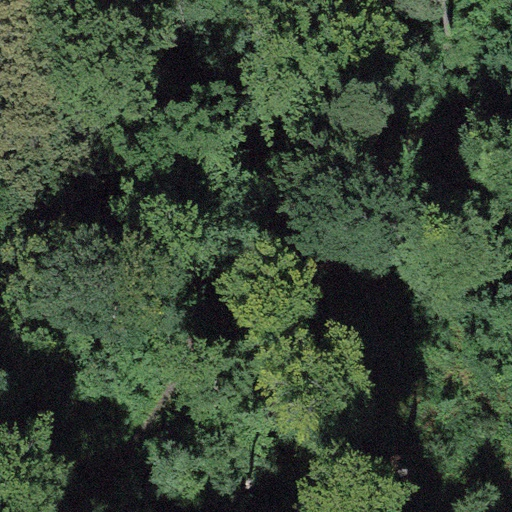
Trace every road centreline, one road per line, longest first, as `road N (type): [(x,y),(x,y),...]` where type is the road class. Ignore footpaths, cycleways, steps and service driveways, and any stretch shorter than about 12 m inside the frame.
road 1 (track): [(29,0),(123,182),(188,210),(235,208),(511,114)]
road 2 (track): [(83,511),(189,374),(206,285),(188,210)]
